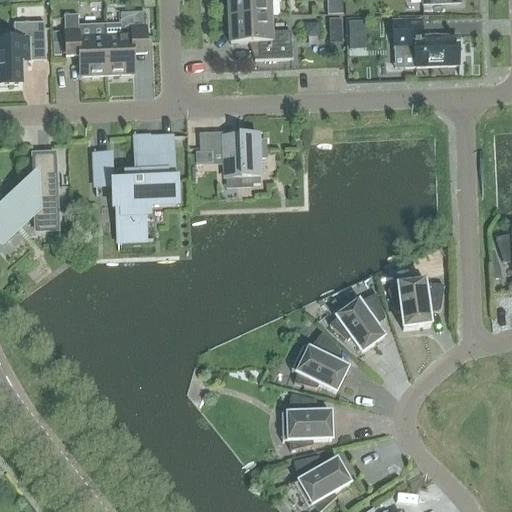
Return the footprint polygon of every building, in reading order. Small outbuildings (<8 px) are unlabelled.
[(227,0),(228,20),(269,19),(268,3),(280,2),(279,0),(227,0)] [(341,6),(326,7),(326,16),(342,16),(341,6)] [(144,14),(119,15),(119,26),(104,26),(106,78),(132,77),(132,59),(145,58),(144,14)] [(77,27),(77,17),(63,17),(65,61),(78,60),(79,79),(106,78),(104,26),(77,27)] [(269,19),(228,20),(229,46),(257,45),(258,62),(253,62),(253,63),(290,61),(289,33),(270,34),(269,19)] [(342,45),(341,21),(328,21),(329,46),(342,45)] [(421,39),(420,22),(391,23),(392,50),(393,50),(393,59),(413,58),(414,69),(457,68),(457,48),(457,44),(457,38),(421,39)] [(364,23),(348,23),(348,37),(364,37),(364,23)] [(13,41),(0,41),(0,88),(21,88),(20,56),(27,56),(27,63),(45,63),(43,24),(13,25),(13,41)] [(60,57),(60,46),(52,46),(53,58),(60,57)] [(115,210),(117,244),(152,243),(152,242),(145,242),(143,209),(177,207),(175,182),(173,182),(171,141),(181,140),(181,139),(134,141),(134,135),(133,135),(134,172),(110,173),(109,156),(94,157),(94,152),(93,152),(95,198),(96,198),(96,189),(111,188),(112,210),(115,210)] [(257,143),(257,137),(222,139),(224,181),(240,180),(240,187),(259,186),(258,160),(265,160),(264,143),(257,143)] [(199,154),(194,155),(195,166),(211,165),(211,154),(199,154)] [(57,232),(53,156),(32,157),(33,182),(0,210),(0,243),(0,244),(35,214),(36,233),(57,232)] [(511,237),(502,239),(494,241),(502,266),(511,265),(511,237)] [(493,252),(491,252),(492,280),(500,280),(500,271),(493,252)] [(399,314),(400,321),(401,333),(429,329),(427,315),(439,313),(443,288),(438,287),(434,287),(423,287),(423,285),(422,285),(422,287),(413,288),(410,288),(398,290),(397,288),(396,289),(396,290),(392,291),(386,293),(394,315),(399,314)] [(328,328),(345,343),(349,340),(360,356),(383,339),(374,328),(384,321),(375,297),(368,300),(358,305),(357,304),(356,305),(357,306),(337,320),(336,319),(334,320),(335,321),(328,328)] [(346,370),(334,364),(339,354),(320,336),(317,339),(315,343),(309,352),(307,351),(306,353),(308,353),(303,361),(302,363),(297,375),(295,374),(294,376),(296,377),(294,381),(293,386),(315,391),(318,387),(334,395),(346,370)] [(315,403),(290,397),(289,401),(288,405),(287,416),(285,416),(285,418),(287,418),(287,426),(287,429),(288,442),(286,442),(286,444),(288,444),(288,448),(289,454),(312,448),(312,443),(330,443),(329,415),(315,415),(315,403)] [(311,506),(310,507),(310,508),(312,507),(314,511),(315,511),(321,511),(335,500),(333,495),(349,486),(335,462),(323,469),(317,459),(292,465),(293,469),(294,473),(298,483),(297,484),(298,485),(299,485),(303,492),(304,495),(311,506)]
